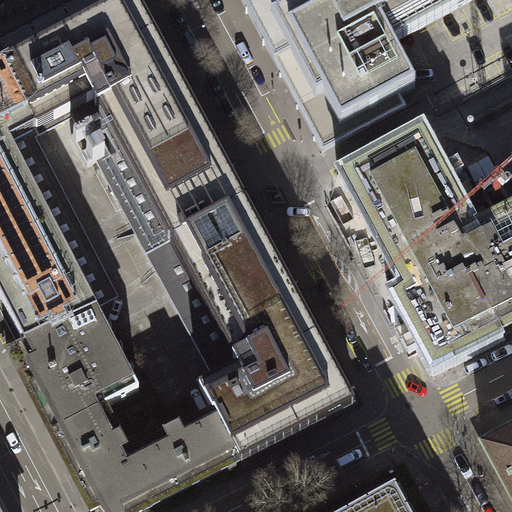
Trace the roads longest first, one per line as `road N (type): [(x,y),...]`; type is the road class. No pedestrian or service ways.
road 1 (residential): [(198,0),(422,415)]
road 2 (residential): [(229,511),(422,415)]
